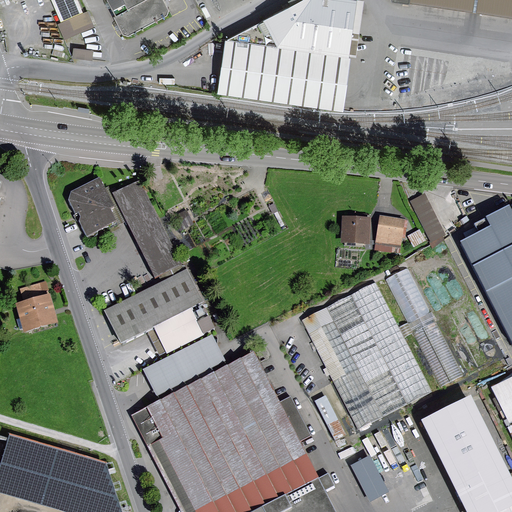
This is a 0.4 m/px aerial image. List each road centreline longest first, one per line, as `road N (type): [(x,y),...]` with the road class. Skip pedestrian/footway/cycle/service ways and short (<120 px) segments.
road 1 (tertiary): [(23,129),(511,185)]
road 2 (unclassified): [(144,511),(23,129)]
road 3 (residential): [(272,0),(179,51),(126,69),(0,71)]
road 4 (track): [(0,419),(124,451)]
